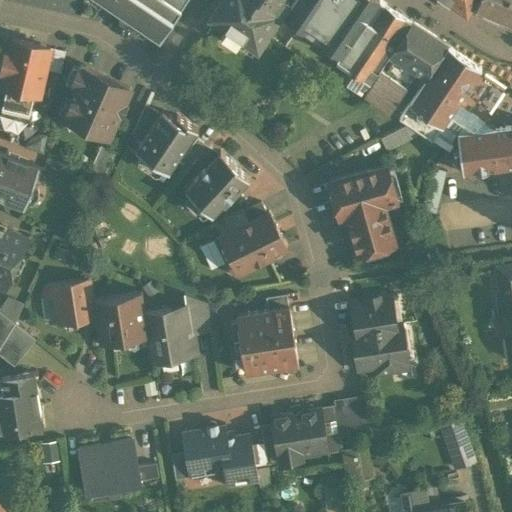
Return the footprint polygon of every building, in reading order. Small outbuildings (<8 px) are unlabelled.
[(102,0),(160,38),(185,0),(102,0)] [(221,0),(210,16),(257,48),(289,1),(286,0),(221,0)] [(293,0),(284,15),(301,27),(321,41),(336,19),(329,15),(330,13),(363,37),(371,43),(372,42),(394,9),(385,3),(380,0),(293,0)] [(445,0),(466,13),(470,6),(474,0),(445,0)] [(511,0),(474,0),(470,6),(511,24),(511,0)] [(353,69),(352,70),(361,76),(369,82),(411,20),(395,9),(394,9),(372,42),(371,43),(353,69)] [(336,19),(321,41),(308,60),(326,71),(328,69),(330,71),(338,59),(352,70),(371,43),(363,37),(330,13),(329,15),(336,19)] [(447,43),(413,21),(390,54),(416,70),(425,77),(447,44),(446,43),(447,43)] [(50,46),(12,37),(9,51),(6,50),(1,69),(4,70),(1,84),(6,85),(34,91),(39,93),(50,46)] [(447,44),(399,117),(432,139),(444,122),(457,102),(481,66),(448,44),(447,44)] [(416,70),(390,54),(364,93),(387,109),(395,96),(397,98),(416,70)] [(130,86),(85,66),(79,64),(71,83),(76,86),(63,115),(108,135),(118,111),(121,113),(126,101),(123,100),(130,86)] [(361,76),(352,70),(345,81),(360,91),(365,84),(359,80),(361,76)] [(34,91),(6,85),(1,108),(29,114),(34,91)] [(160,111),(145,102),(132,132),(141,139),(160,111)] [(494,126),(457,102),(444,122),(457,131),(494,126)] [(174,117),(162,108),(160,111),(141,139),(135,148),(168,171),(197,127),(177,113),(174,117)] [(457,131),(459,152),(452,162),(462,169),(462,171),(511,164),(511,124),(494,126),(457,131)] [(196,136),(183,156),(192,162),(196,158),(208,144),(196,136)] [(101,144),(90,168),(103,174),(114,150),(101,144)] [(208,144),(196,158),(207,164),(219,151),(208,144)] [(8,153),(0,149),(0,195),(3,196),(2,198),(24,206),(39,164),(27,160),(8,153)] [(250,177),(220,149),(219,151),(207,164),(185,188),(212,213),(222,202),(224,204),(250,177)] [(387,164),(329,180),(339,216),(346,213),(357,252),(394,241),(383,203),(396,199),(387,164)] [(425,206),(439,209),(449,167),(435,164),(425,206)] [(261,200),(243,209),(249,220),(266,211),(261,200)] [(249,220),(221,234),(222,235),(227,232),(237,251),(231,254),(239,269),(286,246),(280,233),(281,232),(275,222),(268,210),(266,211),(249,220)] [(28,235),(0,222),(0,281),(6,284),(28,235)] [(511,262),(497,264),(503,306),(502,306),(510,357),(511,356),(511,262)] [(91,275),(45,282),(40,295),(52,293),(57,322),(96,316),(93,297),(94,297),(91,275)] [(94,297),(93,297),(96,316),(100,340),(148,333),(144,310),(145,310),(142,289),(94,297)] [(208,301),(184,291),(187,316),(191,316),(192,324),(211,320),(208,301)] [(286,293),(266,296),(268,308),(288,304),(286,293)] [(379,294),(367,296),(367,298),(351,300),(356,328),(350,329),(352,341),(354,340),(358,368),(375,365),(376,371),(407,366),(406,360),(408,360),(405,347),(410,346),(408,333),(403,334),(401,320),(399,321),(391,294),(379,296),(379,294)] [(268,308),(236,313),(245,372),(298,363),(294,338),(292,338),(291,330),(293,330),(289,304),(288,304),(268,308)] [(145,310),(144,310),(148,333),(152,357),(196,350),(192,324),(191,316),(187,316),(173,319),(171,306),(145,310)] [(0,345),(15,322),(0,310),(0,345)] [(35,337),(15,322),(0,345),(0,353),(14,364),(35,337)] [(34,370),(1,376),(3,389),(0,389),(0,431),(43,425),(41,411),(37,388),(34,370)] [(365,393),(334,398),(334,403),(339,430),(340,435),(370,430),(365,393)] [(334,403),(319,406),(320,408),(324,433),(339,430),(334,403)] [(299,405),(290,407),(286,412),(286,413),(272,416),(273,422),(277,448),(279,457),(279,458),(281,458),(280,455),(300,452),(300,455),(301,455),(301,452),(326,448),(326,445),(324,433),(320,408),(304,410),(304,409),(299,405)] [(473,460),(458,417),(441,423),(456,466),(473,460)] [(250,430),(234,433),(233,429),(227,430),(225,422),(218,423),(217,421),(206,423),(206,425),(181,429),(184,449),(188,475),(214,471),(219,464),(223,463),(227,484),(258,479),(250,430)] [(273,422),(261,424),(266,450),(277,448),(273,422)] [(339,430),(324,433),(326,445),(341,442),(340,435),(339,430)] [(132,438),(79,446),(82,468),(86,491),(139,482),(132,438)] [(366,445),(342,449),(347,479),(362,476),(360,468),(370,467),(366,445)] [(277,448),(266,450),(267,459),(279,457),(277,448)] [(184,449),(171,452),(178,492),(179,492),(178,489),(182,489),(180,476),(188,475),(184,449)] [(349,511),(345,484),(323,488),(326,511),(349,511)] [(465,511),(464,500),(428,506),(425,488),(401,492),(404,511),(465,511)]
